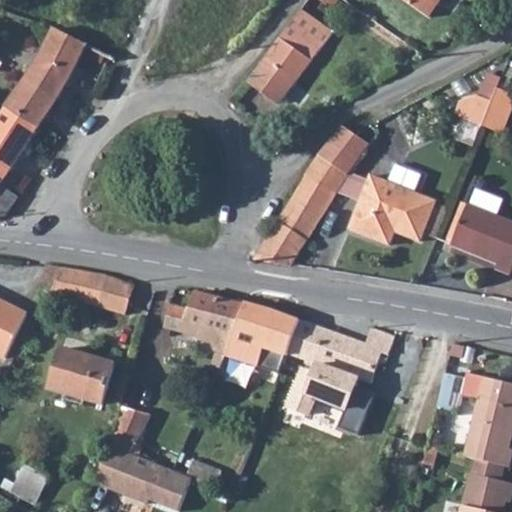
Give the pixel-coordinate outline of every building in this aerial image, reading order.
[(142,0),(140,12),(145,31),(148,44),(228,24),(225,0),(142,0)] [(410,0),(431,14),(440,0),(410,0)] [(249,80),(280,101),(334,27),(303,5),(249,80)] [(43,54),(72,71),(87,46),(54,29),(43,54)] [(145,31),(135,33),(135,56),(143,70),(156,67),(148,44),(145,31)] [(27,77),(56,96),(68,78),(72,71),(43,54),(27,77)] [(5,107),(37,127),(42,119),(56,96),(27,77),(5,107)] [(468,116),(483,121),(497,85),(489,82),(484,93),(477,91),(468,116)] [(483,121),(483,122),(501,130),(511,102),(511,90),(497,85),(483,121)] [(0,212),(14,193),(1,183),(37,127),(5,107),(0,114),(0,212)] [(478,141),(484,124),(465,118),(459,134),(478,141)] [(320,151),(349,173),(350,172),(371,143),(355,132),(343,124),(320,151)] [(305,173),(338,191),(349,173),(320,151),(305,173)] [(338,191),(362,200),(369,180),(350,172),(349,173),(338,191)] [(292,196),(324,214),(338,191),(305,173),(292,196)] [(362,200),(351,227),(390,242),(396,228),(421,238),(436,198),(372,173),(369,180),(362,200)] [(0,212),(0,215),(4,216),(18,196),(14,193),(0,212)] [(253,257),(290,264),(292,262),(324,214),(292,196),(253,257)] [(511,218),(469,201),(453,242),(500,261),(498,266),(511,271),(511,268),(511,218)] [(65,268),(47,265),(41,280),(48,284),(45,291),(51,294),(65,268)] [(51,294),(47,300),(57,306),(62,296),(98,305),(125,314),(134,284),(105,275),(65,268),(51,294)] [(170,304),(163,325),(183,331),(185,324),(201,330),(194,346),(212,352),(208,364),(217,366),(220,359),(222,355),(223,352),(230,336),(243,305),(196,291),(188,310),(170,304)] [(0,302),(0,341),(11,347),(27,317),(0,302)] [(257,345),(269,314),(243,305),(230,336),(223,352),(222,355),(276,372),(283,354),(257,345)] [(269,314),(257,345),(283,354),(284,355),(285,353),(298,320),(270,311),(269,314)] [(298,320),(285,353),(316,363),(313,373),(329,379),(332,371),(370,384),(381,354),(386,356),(393,338),(371,329),(366,343),(298,320)] [(61,348),(51,390),(103,405),(114,363),(61,348)] [(480,398),(465,455),(476,459),(505,466),(510,467),(511,460),(511,449),(510,449),(511,440),(511,384),(470,373),(464,394),(480,398)] [(129,380),(122,409),(149,417),(159,388),(129,380)] [(122,409),(111,447),(131,455),(149,417),(122,409)] [(426,445),(422,461),(431,464),(436,447),(426,445)] [(131,455),(111,447),(97,481),(121,490),(125,496),(148,504),(150,499),(180,511),(192,479),(131,455)] [(476,459),(472,472),(502,480),(505,466),(476,459)] [(15,491),(39,502),(50,478),(26,467),(15,491)] [(511,482),(502,480),(472,472),(461,511),(504,511),(507,500),(511,500),(511,482)]
